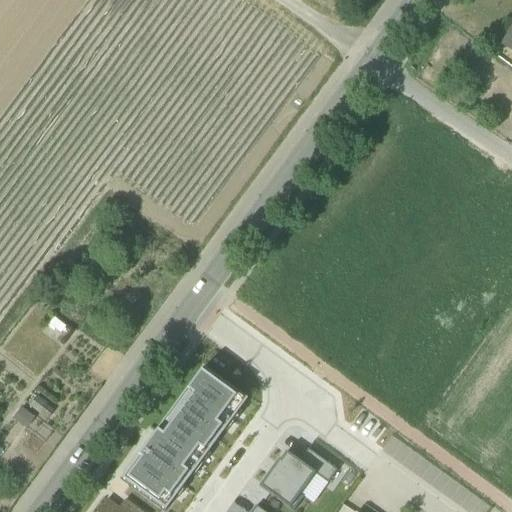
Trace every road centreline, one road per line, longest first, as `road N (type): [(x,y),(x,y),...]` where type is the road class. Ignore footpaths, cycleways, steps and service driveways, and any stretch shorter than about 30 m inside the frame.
road 1 (secondary): [(375,66),(194,306)]
road 2 (residential): [(194,306),(262,354),(287,398),(207,511)]
road 3 (secondary): [(194,306),(43,511)]
road 4 (residential): [(511,158),(375,66)]
